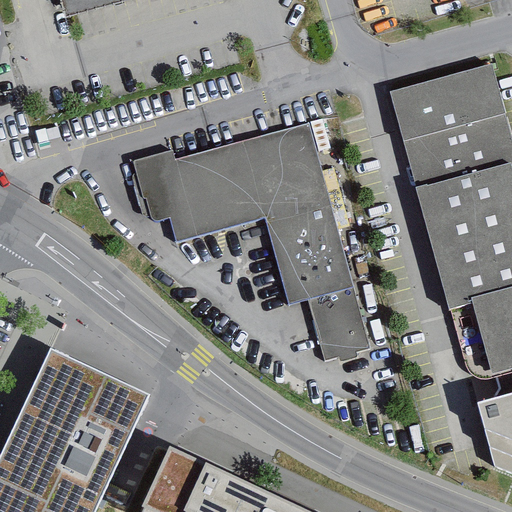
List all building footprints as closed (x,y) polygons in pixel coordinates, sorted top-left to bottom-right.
[(59,0),(64,17),(76,14),(112,4),(124,1),(126,0),(59,0)] [(493,68),(396,94),(414,160),(420,183),(475,383),(494,377),(511,372),(511,137),(497,84),(493,68)] [(46,128),(34,131),(37,143),(61,137),(58,126),(46,130),(46,128)] [(369,355),(311,129),(177,163),(176,156),(139,165),(151,212),(170,207),(180,243),(270,220),(293,309),(316,303),(332,365),(369,355)] [(100,511),(152,401),(52,355),(0,466),(0,511),(100,511)] [(511,372),(494,377),(499,393),(489,409),(511,403),(511,372)] [(511,403),(489,409),(478,413),(487,449),(493,474),(511,481),(511,403)] [(301,511),(171,451),(145,508),(154,511),(301,511)]
